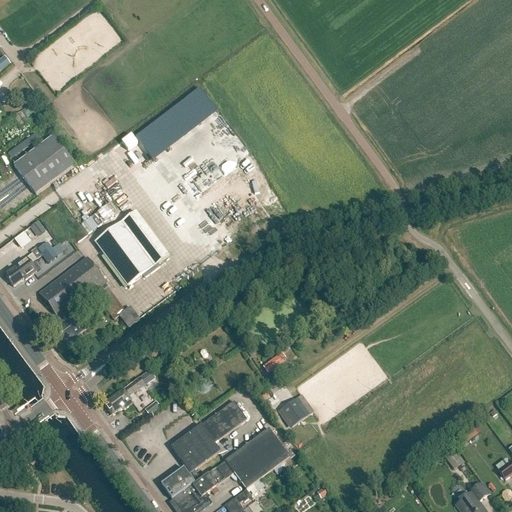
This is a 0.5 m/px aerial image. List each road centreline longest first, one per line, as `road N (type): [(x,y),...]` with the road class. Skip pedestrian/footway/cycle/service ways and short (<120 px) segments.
road 1 (tertiary): [(64,395),(240,267),(511,184)]
road 2 (secondary): [(148,511),(64,395)]
